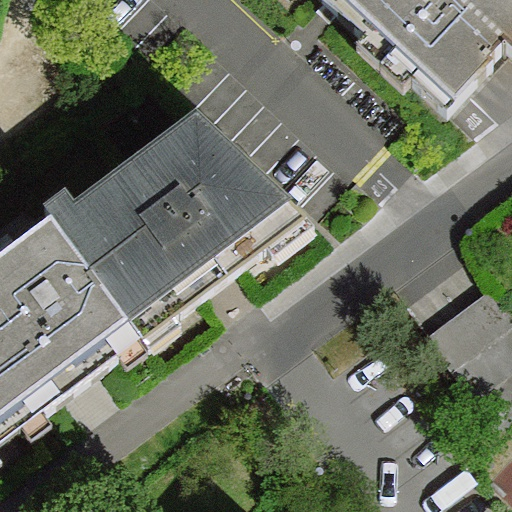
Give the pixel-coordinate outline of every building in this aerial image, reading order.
[(342,0),(317,0),(331,12),(342,0)] [(511,0),(342,0),(331,12),(449,122),(473,97),(494,75),(490,70),(506,53),(511,59),(511,0)] [(58,234),(138,340),(169,317),(176,326),(269,256),(262,247),(301,217),(198,123),(75,215),(77,219),(58,234)] [(0,404),(17,428),(41,412),(48,421),(121,367),(113,358),(138,340),(58,234),(53,226),(0,265),(0,404)] [(511,420),(511,316),(493,290),(459,315),(427,338),(497,431),(511,420)] [(0,441),(17,428),(0,404),(0,441)]
